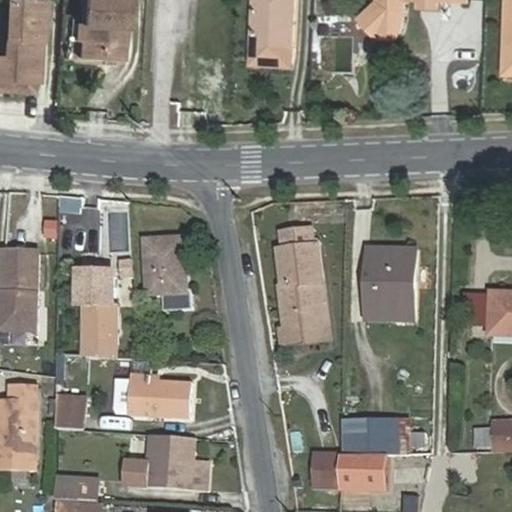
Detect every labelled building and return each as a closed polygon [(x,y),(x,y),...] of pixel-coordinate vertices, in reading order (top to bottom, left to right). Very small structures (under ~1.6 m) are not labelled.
[(0,57),(0,79),(13,80),(13,92),(35,93),(36,81),(40,81),(44,1),(28,0),(27,0),(8,0),(6,42),(5,57),(0,57)] [(128,0),(85,0),(84,59),(126,61),(128,0)] [(297,0),(258,0),(255,64),(295,66),(297,0)] [(59,238),(59,223),(49,223),(49,238),(59,238)] [(326,284),(322,246),(315,247),(314,230),(285,234),(286,251),(282,252),(286,288),(284,288),(290,332),(327,327),(321,284),(326,284)] [(148,241),(151,296),(166,295),(167,312),(194,311),(193,293),(190,293),(187,238),(148,241)] [(418,252),(372,251),(370,319),(417,320),(418,252)] [(41,254),(7,253),(7,295),(5,295),(4,332),(39,332),(41,254)] [(137,277),(136,262),(125,263),(126,278),(137,277)] [(86,358),(119,360),(121,309),(118,309),(118,279),(100,278),(100,285),(83,284),(82,308),(87,308),(86,358)] [(511,294),(495,294),(494,335),(511,336),(511,294)] [(195,384),(163,382),(164,365),(136,363),(134,398),(119,397),(118,415),(193,420),(195,384)] [(16,401),(41,401),(41,386),(16,386),(16,401)] [(0,472),(40,473),(41,401),(16,401),(0,400),(0,472)] [(83,405),(58,405),(57,433),(82,434),(83,405)] [(415,455),(414,420),(372,421),(372,456),(389,456),(415,455)] [(347,456),(372,456),(372,421),(347,422),(347,456)] [(496,453),(511,452),(511,423),(496,424),(496,431),(478,432),(478,449),(496,448),(496,453)] [(416,434),(416,448),(429,448),(428,434),(416,434)] [(197,489),(200,440),(153,438),(151,462),(132,461),(131,486),(197,489)] [(344,456),(344,455),(319,455),(319,489),(343,489),(344,456)] [(343,489),(388,490),(389,456),(372,456),(347,456),(344,456),(343,489)] [(98,489),(60,487),(59,504),(82,505),(97,506),(98,489)]
